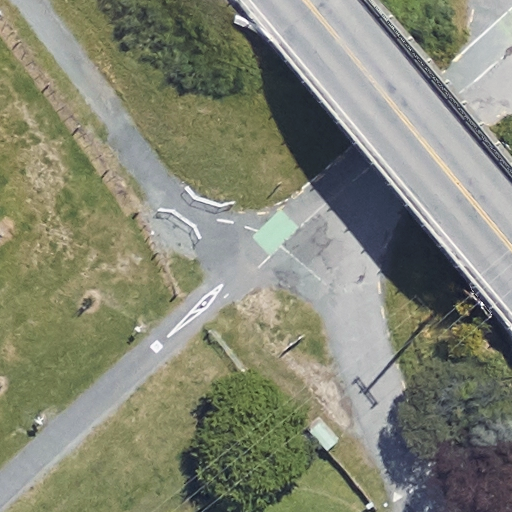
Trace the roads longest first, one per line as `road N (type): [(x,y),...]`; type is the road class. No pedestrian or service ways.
road 1 (trunk): [(305,0),(511,247)]
road 2 (residential): [(428,511),(381,425),(351,326),(354,308)]
